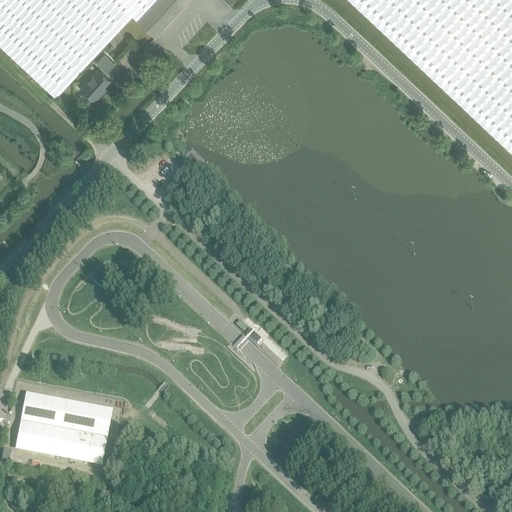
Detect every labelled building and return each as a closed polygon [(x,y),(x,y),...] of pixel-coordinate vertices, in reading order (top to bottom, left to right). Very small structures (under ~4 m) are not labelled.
[(0,0),(0,48),(55,99),(131,16),(136,22),(156,0),(0,0)] [(154,38),(188,0),(156,0),(136,22),(154,38)] [(511,149),(511,0),(353,0),(448,89),(511,149)] [(106,55),(99,62),(107,69),(113,62),(106,55)] [(109,81),(97,71),(79,90),(91,101),(92,100),(94,102),(101,94),(99,92),(109,81)] [(237,326),(245,333),(249,330),(241,322),(237,326)] [(263,340),(252,330),(248,335),(259,345),(263,340)] [(18,449),(74,460),(104,466),(115,410),(28,394),(18,449)] [(2,461),(9,463),(11,453),(4,451),(2,461)]
